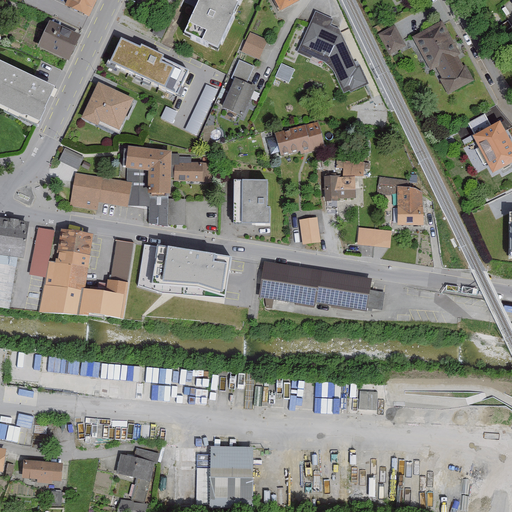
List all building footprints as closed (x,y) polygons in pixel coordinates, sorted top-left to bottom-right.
[(97,0),(68,0),(66,6),(90,18),(97,0)] [(200,0),(185,32),(217,47),(238,0),(200,0)] [(301,4),(298,0),(274,0),(280,13),(301,4)] [(356,71),(339,33),(330,28),(332,23),(314,15),(296,56),(309,62),(311,59),(325,65),(332,72),(343,97),(367,86),(359,69),(356,71)] [(440,82),(448,97),(474,83),(465,69),(464,69),(459,61),(463,59),(456,45),(454,46),(442,24),(412,40),(430,74),(436,71),(441,81),(440,82)] [(80,39),(50,26),(39,51),(68,64),(80,39)] [(406,51),(395,29),(378,37),(389,59),(406,51)] [(266,43),(251,36),(242,53),(258,60),(266,43)] [(118,41),(105,70),(167,101),(180,73),(118,41)] [(40,59),(35,71),(59,82),(64,70),(40,59)] [(53,88),(0,63),(0,103),(38,121),(53,88)] [(253,70),(239,64),(231,80),(235,82),(222,111),(243,120),(255,91),(246,87),(253,70)] [(199,134),(219,87),(206,82),(186,128),(199,134)] [(119,134),(134,103),(99,85),(81,121),(96,129),(99,124),(119,134)] [(166,105),(161,116),(173,121),(178,110),(166,105)] [(474,138),(493,175),(511,164),(511,146),(500,124),(491,129),(484,116),(468,125),(475,137),(474,138)] [(325,151),(317,124),(275,136),(282,159),(299,154),(300,158),(325,151)] [(60,160),(80,168),(85,154),(66,147),(60,160)] [(149,208),(148,225),(167,228),(167,226),(185,226),(185,201),(168,201),(168,196),(170,196),(171,153),(128,148),(125,171),(127,172),(127,184),(75,175),(69,208),(97,213),(98,205),(127,209),(128,207),(149,208)] [(178,164),(175,163),(174,183),(211,186),(212,166),(190,164),(190,159),(178,158),(178,164)] [(342,179),(354,179),(363,178),(365,165),(337,163),(337,171),(343,171),(342,179)] [(342,179),(325,180),(325,204),(339,204),(339,201),(354,201),(354,179),(342,179)] [(422,195),(408,189),(409,183),(378,180),(377,199),(397,201),(398,227),(423,226),(422,195)] [(267,184),(234,183),(233,226),(269,227),(269,211),(267,211),(267,184)] [(23,261),(28,225),(0,221),(0,308),(9,309),(16,260),(23,261)] [(319,245),(317,222),(299,224),(302,246),(319,245)] [(359,245),(394,246),(394,228),(359,226),(359,245)] [(92,237),(60,232),(56,263),(49,263),(54,233),(37,231),(30,278),(45,280),(40,313),(88,316),(89,312),(123,320),(133,244),(116,242),(107,294),(85,290),(92,237)] [(137,286),(227,300),(233,258),(144,244),(137,286)] [(370,282),(265,264),(260,296),(316,305),(316,303),(365,311),(370,282)] [(380,289),(377,298),(385,300),(387,292),(380,289)] [(165,367),(33,353),(31,367),(74,372),(73,373),(169,383),(171,368),(165,367)] [(0,436),(32,443),(35,428),(0,421),(0,436)] [(252,449),(173,447),(173,509),(252,511),(252,449)] [(159,456),(135,451),(134,459),(121,456),(117,475),(137,480),(132,500),(146,503),(155,466),(156,466),(159,456)] [(62,465),(23,463),(22,480),(37,481),(36,484),(51,485),(51,482),(60,483),(62,465)] [(143,511),(145,506),(118,502),(116,511),(143,511)]
